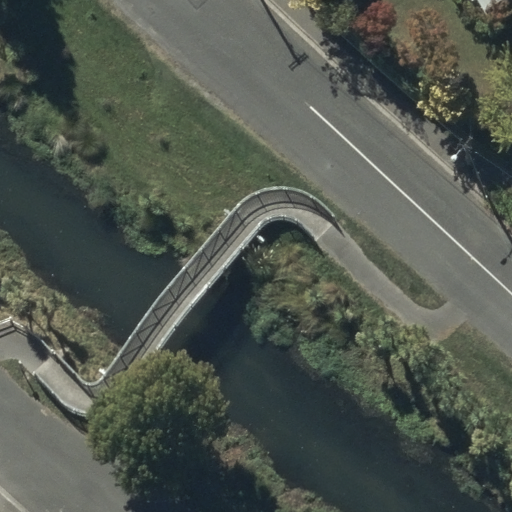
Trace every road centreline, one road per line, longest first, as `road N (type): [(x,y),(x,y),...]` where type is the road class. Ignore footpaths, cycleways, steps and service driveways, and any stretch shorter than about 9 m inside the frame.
road 1 (residential): [(511,294),(188,0)]
road 2 (residential): [(103,511),(0,416)]
